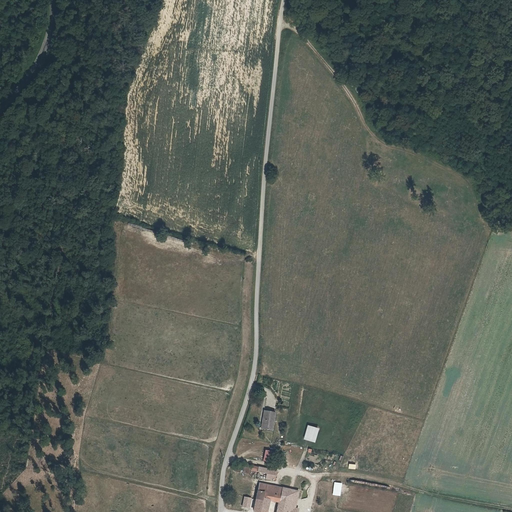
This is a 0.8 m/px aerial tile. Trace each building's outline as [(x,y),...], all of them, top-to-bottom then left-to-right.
[(272,401),(270,409),(280,411),(284,393),(271,391),(269,400),(272,401)] [(263,410),(260,428),(273,431),(276,412),(263,410)] [(315,442),(319,427),(307,424),(303,439),(315,442)] [(265,449),(263,459),(271,461),(273,451),(265,449)] [(268,477),(270,468),(254,464),(253,470),(260,471),(260,475),(268,477)] [(254,507),(266,508),(269,496),(278,498),(276,510),(284,511),(293,511),(297,497),(300,486),(260,479),(254,507)] [(332,495),(340,496),(342,483),(334,482),(332,495)] [(251,495),(244,494),(242,503),(250,504),(251,495)] [(297,497),(293,511),(304,511),(307,500),(297,497)]
